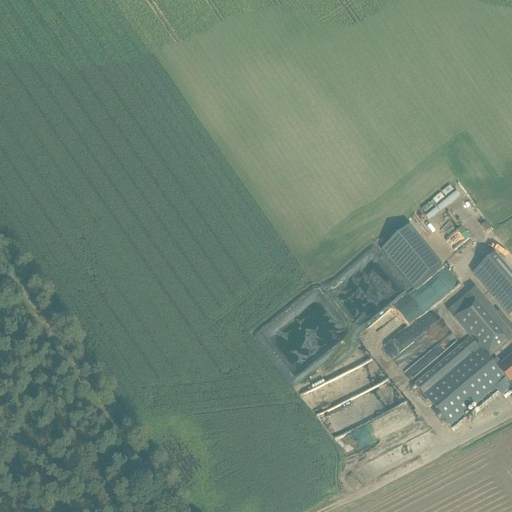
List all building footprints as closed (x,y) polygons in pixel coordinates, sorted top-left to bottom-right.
[(449,202),(457,197),(449,186),(431,199),(435,204),(423,213),(428,220),(450,205),(449,202)] [(472,204),(454,217),(466,233),(482,222),(485,227),(488,226),(472,204)] [(399,237),(381,251),(391,264),(421,240),(410,228),(399,237)] [(509,317),(511,314),(511,275),(495,255),(472,274),(509,317)] [(373,262),(344,286),(350,294),(353,292),(368,310),(394,288),(373,262)] [(511,335),(511,327),(499,312),(497,314),(475,289),(469,294),(475,301),(453,319),(469,338),(472,336),(488,355),(507,339),(511,335)] [(475,301),(469,294),(447,312),(453,319),(475,301)] [(511,387),(497,370),(502,366),(496,359),(491,364),(470,339),(414,385),(443,419),(450,427),(490,392),(492,393),(498,388),(504,395),(511,388),(511,387)] [(511,387),(511,356),(502,366),(497,370),(511,387)] [(329,437),(402,407),(391,380),(319,410),(329,437)]
